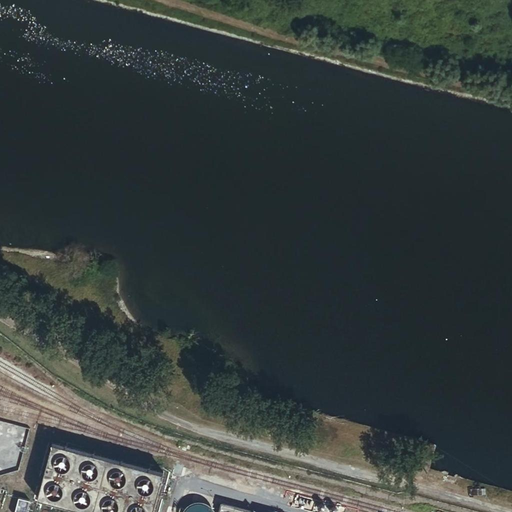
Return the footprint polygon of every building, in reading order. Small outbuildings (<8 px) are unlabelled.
[(476,21),(467,19),(466,26),(474,28),(476,21)] [(478,59),(468,56),(466,65),(475,67),(478,59)] [(31,429),(0,420),(0,461),(21,467),(31,429)] [(150,511),(161,472),(51,442),(36,497),(89,511),(150,511)] [(24,511),(27,500),(16,497),(11,511),(24,511)] [(335,511),(337,506),(315,500),(313,509),(327,511),(335,511)] [(212,511),(211,510),(210,508),(209,507),(207,506),(205,505),(203,504),(201,504),(199,503),(197,503),(195,504),(193,504),(192,505),(190,506),(188,507),(187,508),(185,510),(184,511),(183,511),(212,511)] [(248,511),(249,510),(219,503),(216,511),(248,511)]
